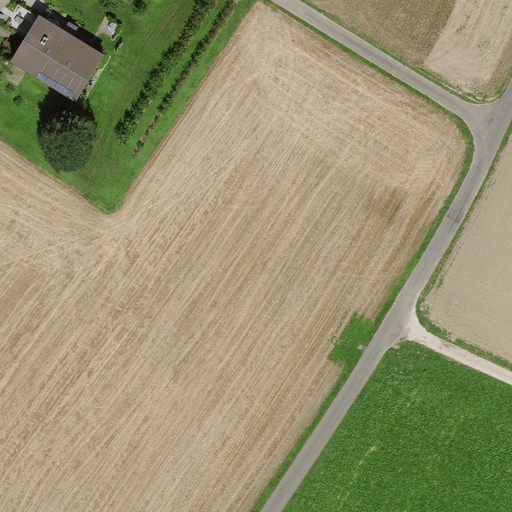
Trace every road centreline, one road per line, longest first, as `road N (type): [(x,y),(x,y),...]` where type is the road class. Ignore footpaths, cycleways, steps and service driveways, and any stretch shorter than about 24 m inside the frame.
road 1 (unclassified): [(499,113),(405,309),(271,511)]
road 2 (unclassified): [(499,113),(308,0)]
